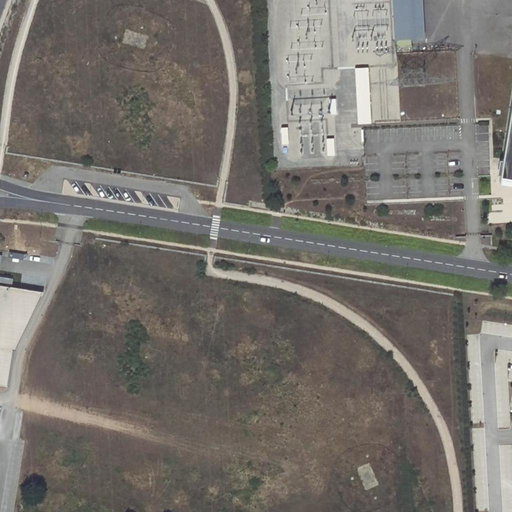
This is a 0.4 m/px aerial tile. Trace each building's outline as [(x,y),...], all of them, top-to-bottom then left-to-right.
[(423,37),(420,0),(392,0),(394,39),(423,37)] [(473,64),(476,116),(496,115),(494,63),(473,64)] [(370,123),(368,68),(355,68),(358,123),(370,123)] [(511,94),(502,159),(511,160),(511,94)] [(283,212),(284,206),(272,205),(272,210),(270,210),(270,211),(284,213),(285,212),(283,212)] [(15,351),(43,292),(0,285),(0,385),(7,386),(13,350),(15,351)]
